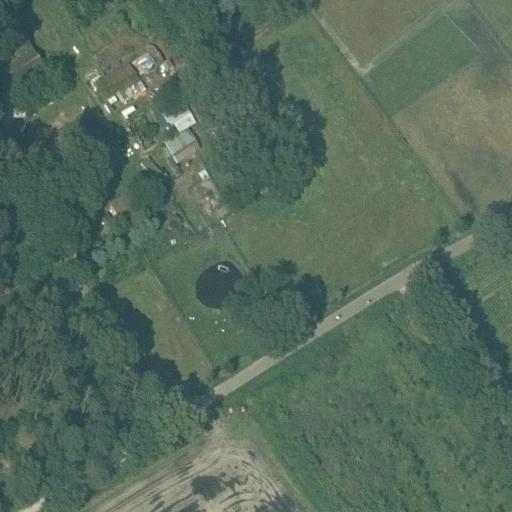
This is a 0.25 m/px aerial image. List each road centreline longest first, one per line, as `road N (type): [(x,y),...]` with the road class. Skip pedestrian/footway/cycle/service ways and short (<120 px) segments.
road 1 (unclassified): [(180,414),(511,219)]
road 2 (track): [(180,414),(22,511)]
